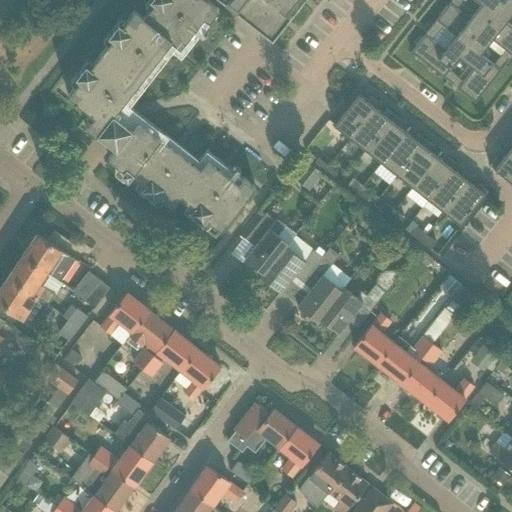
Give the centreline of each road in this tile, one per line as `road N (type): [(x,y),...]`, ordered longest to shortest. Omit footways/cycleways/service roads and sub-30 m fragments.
road 1 (residential): [(262,355),(29,178)]
road 2 (residential): [(466,511),(262,355)]
road 3 (residential): [(341,39),(461,138),(495,136),(511,114)]
road 4 (residential): [(150,511),(262,355)]
